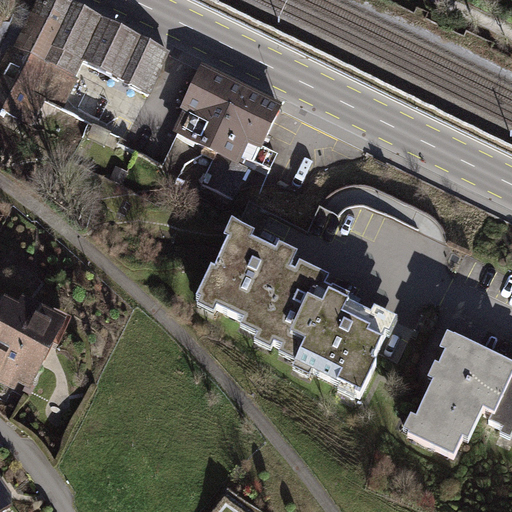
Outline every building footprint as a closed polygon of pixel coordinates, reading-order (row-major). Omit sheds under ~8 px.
[(62,2),(16,87),(55,108),(77,66),(143,102),(167,58),(62,2)] [(189,113),(176,139),(249,174),(279,112),(201,75),(184,111),(189,113)] [(85,91),(77,114),(102,122),(109,99),(85,91)] [(232,238),(197,308),(213,315),(215,311),(239,322),(237,327),(297,356),(293,364),(356,395),(354,397),(360,400),(378,364),(375,363),(391,331),(332,302),(334,297),(292,277),(296,269),(232,238)] [(0,369),(37,388),(72,318),(15,290),(0,318),(0,369)] [(511,369),(456,343),(411,436),(466,463),(488,418),(511,429),(511,369)] [(0,472),(0,511),(2,511),(20,501),(0,472)]
